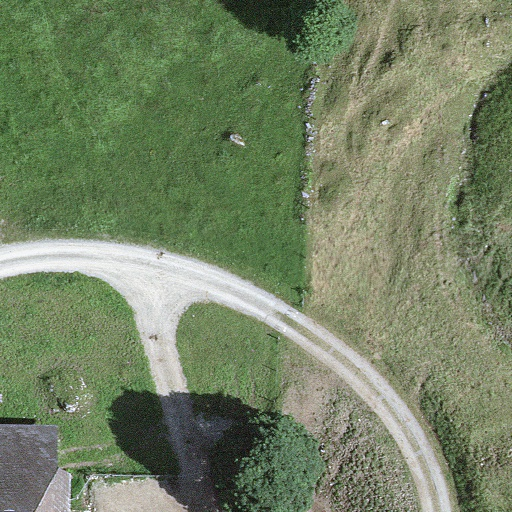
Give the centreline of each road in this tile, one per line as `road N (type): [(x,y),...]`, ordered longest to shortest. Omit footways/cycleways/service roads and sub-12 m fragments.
road 1 (track): [(428,511),(402,443),(316,348),(233,301),(145,265),(107,257),(0,262)]
road 2 (track): [(107,257),(143,326),(192,494)]
